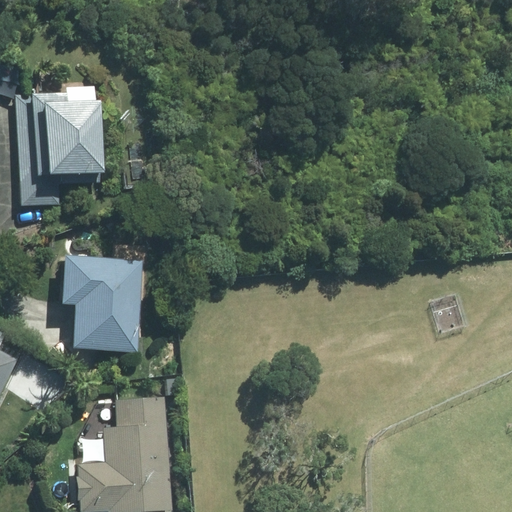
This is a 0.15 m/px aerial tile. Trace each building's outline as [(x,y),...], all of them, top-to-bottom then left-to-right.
[(14,96),(19,207),(58,206),(57,186),(98,185),(98,177),(101,177),(97,103),(93,103),(93,92),(14,96)] [(136,354),(141,262),(62,257),(59,307),(72,307),(69,351),(136,354)] [(0,386),(13,361),(0,354),(0,386)] [(180,396),(179,382),(165,383),(166,396),(180,396)] [(165,511),(171,511),(163,398),(113,402),(115,429),(101,430),(103,464),(75,466),(78,511),(165,511)]
